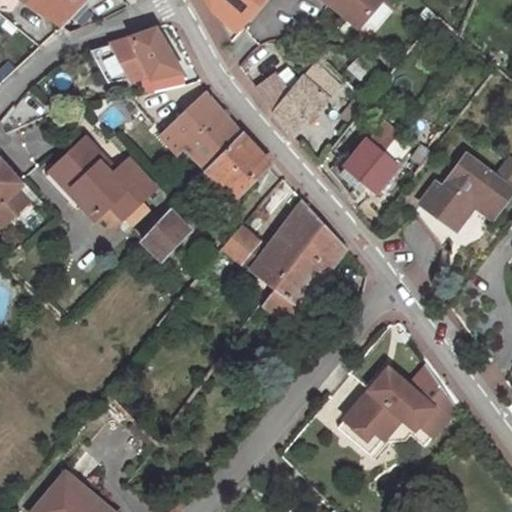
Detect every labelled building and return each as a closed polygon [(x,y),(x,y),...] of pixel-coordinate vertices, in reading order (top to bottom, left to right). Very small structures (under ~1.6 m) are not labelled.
[(23,0),(60,25),(84,0),(23,0)] [(209,0),(217,7),(213,12),(238,34),(267,0),(209,0)] [(321,0),(326,5),(330,0),(335,0),(363,23),(382,0),(321,0)] [(335,0),(330,0),(326,5),(357,30),(363,23),(335,0)] [(427,33),(450,52),(459,40),(436,22),(427,33)] [(174,61),(156,30),(111,46),(128,79),(142,77),(145,75),(149,79),(180,72),(174,61)] [(107,84),(128,79),(111,46),(90,53),(107,84)] [(276,75),(257,89),(292,135),(340,87),(316,64),(291,93),(276,75)] [(352,70),(362,80),(368,73),(358,64),(352,70)] [(145,93),(185,86),(180,72),(149,79),(145,75),(142,77),(145,93)] [(184,149),(207,173),(242,134),(217,108),(206,92),(167,131),(162,125),(156,131),(176,152),(179,149),(182,151),(184,149)] [(343,117),(351,124),(366,105),(358,98),(343,117)] [(369,141),(383,153),(397,136),(398,134),(384,123),(369,141)] [(242,134),(207,173),(234,200),(270,165),(261,155),(242,134)] [(397,136),(383,153),(361,180),(368,187),(377,195),(398,166),(411,148),(397,136)] [(361,180),(383,153),(369,141),(367,140),(340,174),(355,187),(361,180)] [(128,161),(114,174),(111,177),(100,165),(103,162),(83,141),(71,154),(78,160),(61,176),(55,169),(46,177),(77,211),(81,206),(94,219),(110,205),(123,219),(154,189),(128,161)] [(422,166),(430,155),(421,147),(412,159),(422,166)] [(78,160),(71,154),(55,169),(61,176),(78,160)] [(25,183),(0,156),(0,221),(3,225),(29,203),(18,189),(25,183)] [(444,244),(473,207),(479,199),(496,212),(511,191),(511,190),(511,188),(511,166),(505,160),(493,176),(466,157),(442,188),(437,184),(417,209),(444,244)] [(111,177),(114,174),(103,162),(100,165),(111,177)] [(361,180),(355,187),(362,194),(368,187),(361,180)] [(170,212),(176,206),(164,193),(153,204),(166,217),(170,212)] [(479,199),(473,207),(490,219),(496,212),(479,199)] [(240,264),(273,289),(322,223),(312,212),(303,203),(267,250),(263,256),(254,249),(260,243),(243,227),(223,249),(240,264)] [(170,212),(166,217),(142,242),(161,260),(162,259),(188,231),(170,212)] [(322,223),(273,289),(275,290),(263,307),(288,326),(345,250),(322,223)] [(267,250),(260,243),(254,249),(263,256),(267,250)] [(249,320),(245,326),(251,330),(255,324),(249,320)] [(457,409),(428,366),(410,386),(390,368),(337,426),(369,454),(373,458),(387,442),(404,441),(409,436),(423,448),(457,409)] [(111,511),(67,475),(34,511),(111,511)] [(158,511),(180,511),(185,506),(173,496),(158,511)]
